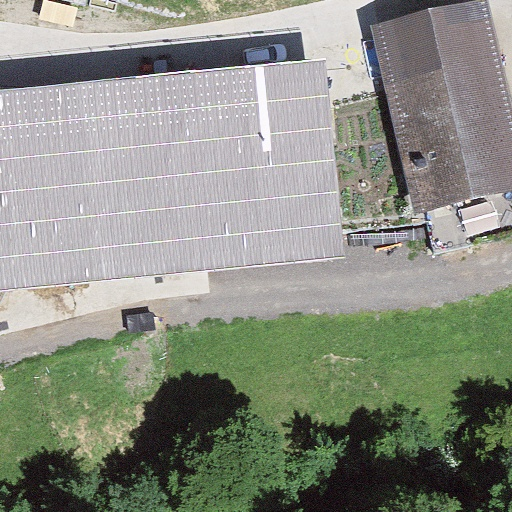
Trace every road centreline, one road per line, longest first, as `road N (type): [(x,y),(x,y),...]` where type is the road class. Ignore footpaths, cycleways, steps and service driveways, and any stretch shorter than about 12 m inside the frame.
road 1 (track): [(0,355),(511,256)]
road 2 (track): [(0,71),(141,72),(433,0)]
